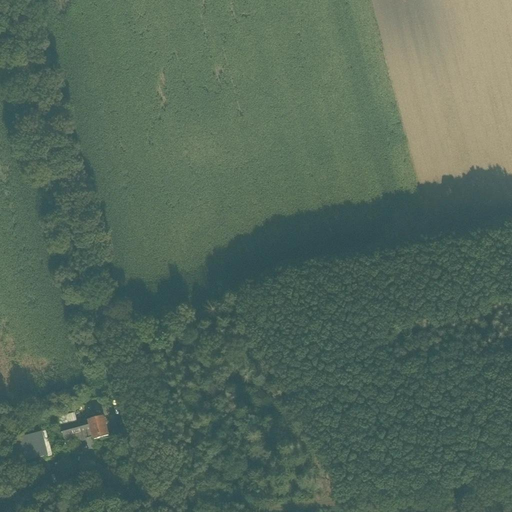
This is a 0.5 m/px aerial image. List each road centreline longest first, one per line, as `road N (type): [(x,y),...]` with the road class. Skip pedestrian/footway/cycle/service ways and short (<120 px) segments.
road 1 (unclassified): [(10,0),(154,511)]
road 2 (track): [(101,326),(511,231)]
road 3 (track): [(145,479),(25,511)]
